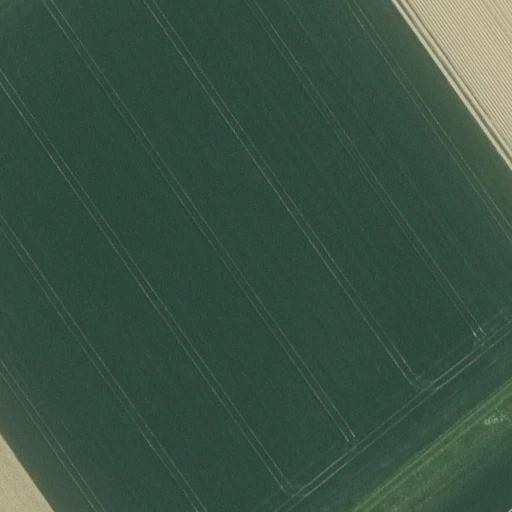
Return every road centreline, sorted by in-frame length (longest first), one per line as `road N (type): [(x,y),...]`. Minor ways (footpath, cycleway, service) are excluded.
road 1 (track): [(511,161),(399,0)]
road 2 (track): [(366,511),(511,395)]
